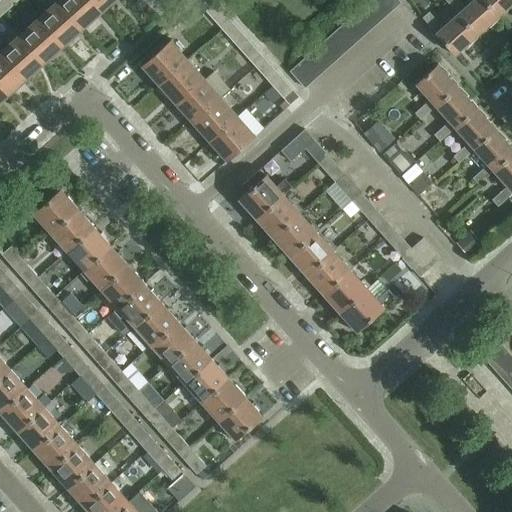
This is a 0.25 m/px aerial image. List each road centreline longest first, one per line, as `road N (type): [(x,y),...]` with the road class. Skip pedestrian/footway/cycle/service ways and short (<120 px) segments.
road 1 (residential): [(355,399),(109,118),(71,109),(0,168)]
road 2 (residential): [(511,436),(424,338)]
